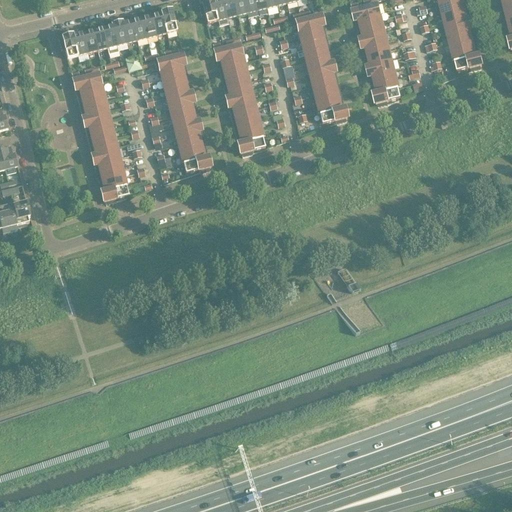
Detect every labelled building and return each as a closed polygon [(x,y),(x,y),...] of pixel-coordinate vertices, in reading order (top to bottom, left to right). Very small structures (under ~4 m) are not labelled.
[(228,27),(227,21),(222,1),(222,2),(221,0),(220,0),(216,1),(216,3),(213,4),(212,2),(217,24),(219,29),(228,27)] [(226,0),(222,1),(227,21),(237,19),(232,0),(226,0)] [(232,0),(237,19),(247,16),(242,0),(232,0)] [(242,0),(247,16),(257,14),(253,0),(242,0)] [(268,16),(267,11),(263,0),(253,0),(257,14),(258,19),(268,16)] [(263,0),(267,11),(277,9),(274,0),(263,0)] [(274,0),(277,9),(286,7),(284,0),(274,0)] [(460,0),(438,0),(440,8),(461,3),(460,0)] [(212,2),(201,5),(207,26),(217,24),(212,2)] [(511,2),(503,4),(505,14),(511,11),(511,2)] [(461,3),(440,8),(443,18),(464,12),(461,3)] [(377,6),(352,13),(355,22),(380,16),(377,6)] [(172,12),(161,15),(167,36),(177,34),(172,12)] [(464,12),(443,18),(445,27),(470,21),(470,20),(466,21),(464,12)] [(152,19),(157,39),(167,36),(161,15),(161,17),(157,18),(157,16),(152,17),(152,19)] [(380,16),(355,22),(355,23),(359,22),(361,31),(382,25),(380,16)] [(321,17),(296,24),(298,33),(319,28),(319,29),(323,28),(321,17)] [(142,21),(142,22),(147,41),(157,39),(152,19),(148,20),(147,18),(142,20),(142,21)] [(132,24),(137,44),(147,41),(142,22),(138,23),(137,21),(132,22),(132,24)] [(470,21),(445,27),(447,36),(472,30),(470,21)] [(127,23),(122,25),(127,46),(137,44),(132,24),(128,25),(127,23)] [(122,25),(112,27),(117,49),(127,46),(122,25)] [(382,25),(361,31),(363,40),(359,41),(384,35),(382,25)] [(106,30),(102,31),(107,51),(117,49),(112,27),(106,29),(106,30)] [(319,28),(298,33),(300,43),(321,37),(319,29),(319,28)] [(96,33),(92,34),(97,54),(107,51),(102,31),(102,32),(101,30),(96,31),(96,33)] [(472,30),(447,36),(450,46),(470,40),(468,32),(472,31),(472,30)] [(87,35),(82,36),(87,56),(97,54),(92,34),(91,32),(86,34),(87,35)] [(73,37),(72,37),(77,59),(87,56),(82,36),(82,35),(76,36),(77,38),(73,39),(73,37)] [(384,35),(359,41),(362,50),(387,44),(384,35)] [(72,37),(62,40),(67,61),(77,59),(72,37)] [(321,37),(300,43),(303,52),(324,47),(321,37)] [(470,40),(450,46),(452,55),(473,50),(470,40)] [(387,44),(362,50),(362,51),(366,50),(368,59),(389,53),(387,44)] [(239,47),(214,53),(217,64),(221,63),(221,62),(241,57),(239,47)] [(324,47),(303,52),(305,61),(326,56),(324,47)] [(473,50),(452,55),(454,64),(479,58),(479,57),(475,58),(473,50)] [(389,53),(368,59),(370,67),(366,68),(366,69),(391,63),(389,53)] [(326,56),(305,61),(307,71),(328,65),(326,56)] [(182,57),(157,63),(160,73),(181,68),(185,67),(182,57)] [(241,57),(221,62),(221,63),(223,71),(244,66),(241,57)] [(479,58),(454,64),(457,74),(482,68),(479,58)] [(127,69),(128,72),(128,75),(141,72),(141,71),(140,67),(138,59),(125,62),(127,69)] [(391,63),(366,69),(369,78),(394,72),(391,63)] [(328,65),(307,71),(310,80),(331,75),(335,74),(332,64),(328,65)] [(244,66),(223,71),(225,81),(246,75),(244,66)] [(181,68),(160,73),(162,82),(183,77),(181,68)] [(394,72),(369,78),(369,79),(373,78),(375,87),(396,81),(394,72)] [(246,75),(225,81),(228,90),(248,85),(246,75)] [(331,75),(310,80),(312,89),(333,84),(331,75)] [(98,76),(73,82),(76,93),(80,92),(79,91),(100,86),(98,76)] [(183,77),(162,82),(164,92),(185,86),(183,77)] [(396,81),(375,87),(377,95),(373,96),(373,97),(398,91),(396,81)] [(333,84),(312,89),(314,99),(335,93),(333,84)] [(415,96),(424,93),(424,91),(422,84),(413,87),(414,93),(415,96)] [(228,90),(230,99),(251,94),(248,85),(228,90)] [(79,91),(80,92),(82,101),(103,95),(100,86),(79,91)] [(185,86),(164,92),(167,101),(188,96),(187,95),(185,86)] [(398,91),(373,97),(376,107),(401,100),(398,91)] [(335,93),(314,99),(317,108),(338,103),(335,93)] [(188,96),(167,101),(169,110),(190,105),(194,104),(191,94),(187,95),(188,96)] [(230,99),(226,100),(228,110),(232,109),(253,103),(251,94),(230,99)] [(103,95),(82,101),(84,110),(105,105),(103,95)] [(232,109),(234,118),(255,113),(253,103),(232,109)] [(338,103),(317,108),(319,117),(340,112),(340,111),(338,103)] [(84,110),(86,119),(107,114),(105,105),(84,110)] [(190,105),(169,110),(171,120),(192,114),(190,105)] [(340,112),(319,117),(321,127),(346,121),(344,110),(340,111),(340,112)] [(255,113),(234,118),(237,127),(258,122),(255,113)] [(86,119),(82,120),(85,130),(89,129),(110,123),(107,114),(86,119)] [(192,114),(171,120),(174,129),(194,124),(194,123),(192,114)] [(194,124),(174,129),(176,138),(197,133),(197,134),(201,133),(198,122),(194,123),(194,124)] [(258,122),(237,127),(239,137),(260,131),(258,122)] [(110,123),(89,129),(91,138),(112,133),(110,123)] [(239,137),(241,145),(241,146),(262,141),(260,131),(239,137)] [(112,133),(91,138),(93,147),(114,142),(112,133)] [(197,133),(176,138),(178,148),(199,142),(197,134),(197,133)] [(241,146),(241,145),(237,146),(240,157),(265,150),(262,141),(241,146)] [(114,142),(93,147),(96,156),(117,151),(114,142)] [(199,142),(178,148),(181,157),(202,152),(199,142)] [(10,150),(0,152),(0,154),(5,173),(17,169),(15,161),(13,161),(10,150)] [(117,151),(96,156),(92,157),(94,168),(98,167),(98,166),(119,161),(117,151)] [(202,152),(181,157),(183,166),(204,161),(202,152)] [(204,161),(183,166),(185,176),(210,170),(208,160),(204,161)] [(119,161),(98,166),(98,167),(100,175),(121,170),(119,161)] [(121,170),(100,175),(103,184),(124,179),(121,170)] [(124,179),(103,184),(105,193),(126,188),(124,179)] [(126,188),(105,193),(101,194),(103,205),(128,199),(126,188)] [(23,204),(13,207),(18,228),(19,230),(26,228),(25,226),(29,225),(26,215),(29,215),(26,205),(24,206),(23,204)] [(13,207),(3,209),(10,235),(17,233),(15,228),(18,228),(13,207)] [(3,209),(0,209),(0,232),(1,232),(3,237),(10,235),(3,209)]
